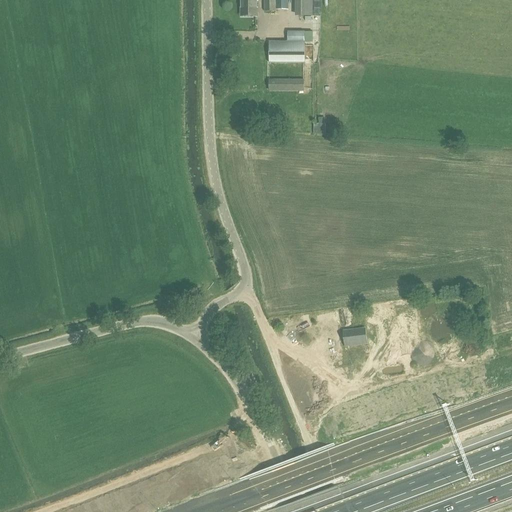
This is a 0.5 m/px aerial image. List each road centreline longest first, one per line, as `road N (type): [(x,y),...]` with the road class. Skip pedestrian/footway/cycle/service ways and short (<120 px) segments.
road 1 (motorway): [(511,405),(225,511)]
road 2 (unclassified): [(243,291),(245,273),(212,160),(207,0)]
road 3 (unclassified): [(302,511),(238,382),(193,337)]
road 4 (unclassified): [(0,358),(135,322),(162,321),(193,337)]
road 5 (motorway): [(511,446),(339,511)]
road 6 (unclassified): [(243,291),(314,454)]
